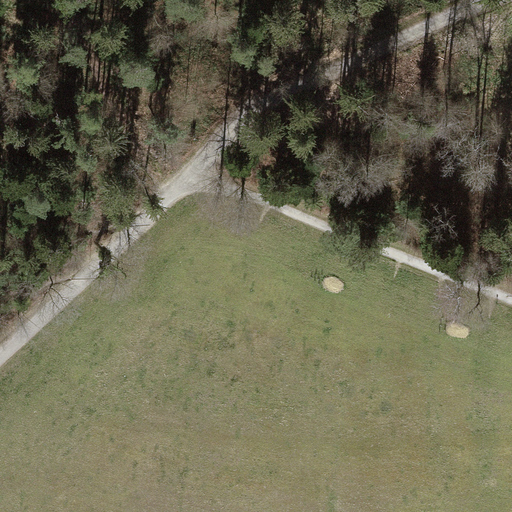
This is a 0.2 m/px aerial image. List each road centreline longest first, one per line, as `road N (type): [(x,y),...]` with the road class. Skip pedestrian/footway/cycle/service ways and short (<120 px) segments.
road 1 (track): [(191,175),(276,99),(497,0)]
road 2 (track): [(511,301),(191,175)]
road 3 (track): [(191,175),(0,356)]
